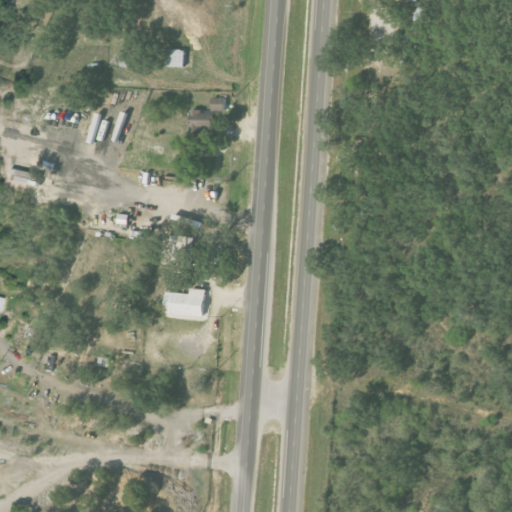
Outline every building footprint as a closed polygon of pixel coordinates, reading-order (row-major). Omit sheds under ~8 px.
[(186,67),(186,49),(169,49),(168,66),(186,67)] [(226,110),(225,97),(213,98),(213,111),(226,110)] [(213,134),(213,110),(192,109),(191,133),(213,134)] [(190,293),(167,292),(165,313),(207,315),(208,289),(191,288),(190,293)] [(37,345),(43,332),(27,326),(22,339),(37,345)]
